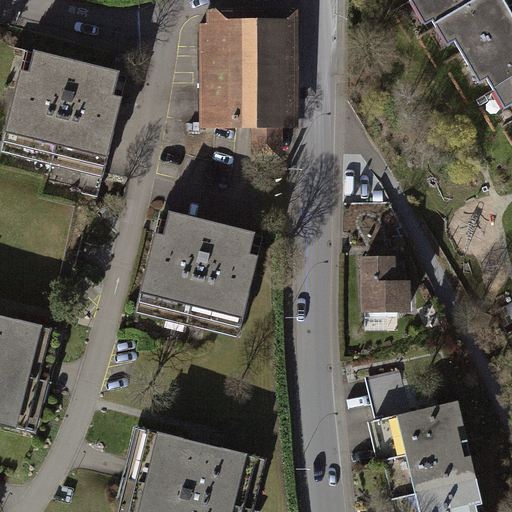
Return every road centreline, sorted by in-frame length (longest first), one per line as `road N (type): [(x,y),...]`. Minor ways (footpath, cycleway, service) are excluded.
road 1 (residential): [(28,511),(76,435),(141,201),(171,11)]
road 2 (secondary): [(326,511),(313,302),(320,3)]
road 3 (residential): [(171,11),(132,23),(12,0)]
road 4 (residential): [(320,3),(171,11)]
